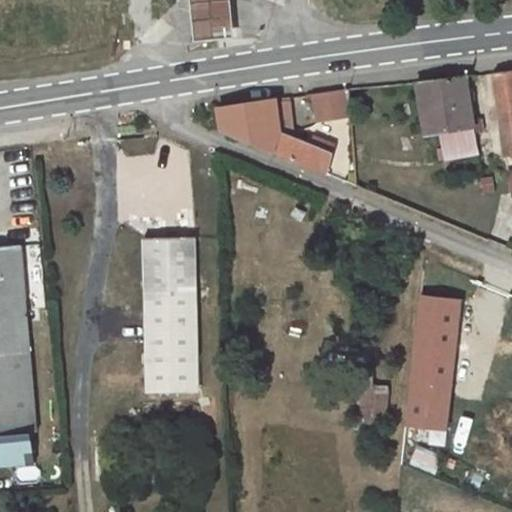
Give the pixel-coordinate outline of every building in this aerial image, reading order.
[(511,144),(511,62),(489,65),(499,145),(511,144)] [(469,75),(419,84),(427,134),(442,132),(446,159),(478,154),(474,127),(478,126),(469,75)] [(349,90),(313,95),(317,122),(350,116),(349,90)] [(224,131),(327,173),(334,151),(284,130),(278,98),(220,106),(224,131)] [(195,239),(147,240),(150,391),(197,390),(195,239)] [(22,248),(0,250),(0,465),(33,463),(31,430),(37,429),(22,248)] [(421,294),(406,425),(448,430),(463,298),(421,294)] [(390,390),(357,387),(353,428),(387,430),(390,390)] [(419,446),(411,463),(435,473),(442,456),(419,446)]
